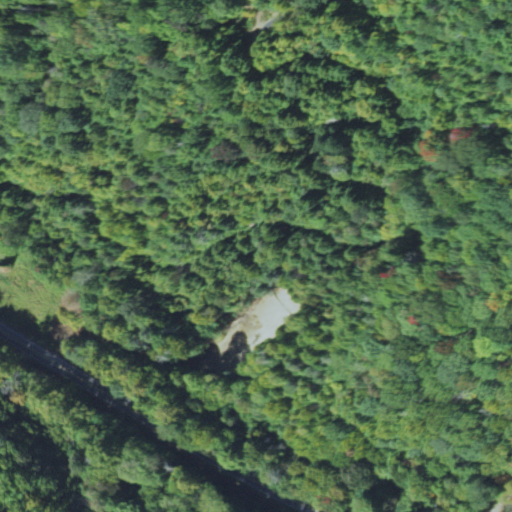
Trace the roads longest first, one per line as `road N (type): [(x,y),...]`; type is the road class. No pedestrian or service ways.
road 1 (residential): [(335,0),(269,20),(257,51),(271,67),(315,52),(350,59),(402,97),(397,116),(328,122),(313,141),(320,169),(395,186),(402,217),(392,232),(263,218),(167,269),(123,240),(98,201),(0,176)]
road 2 (residential): [(0,324),(80,380),(325,511)]
